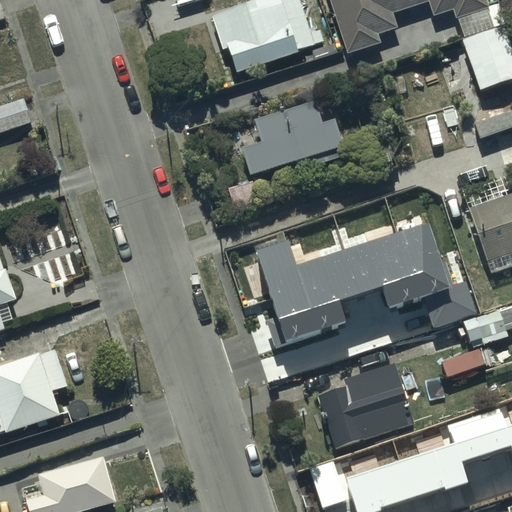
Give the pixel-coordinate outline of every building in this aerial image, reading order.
[(299,0),(255,0),(213,13),(224,47),(228,46),(236,69),(323,41),(319,28),(309,31),(299,0)] [(485,0),(327,0),(344,53),(378,42),(375,33),(395,27),(389,11),(422,0),(428,0),(432,14),(451,8),(454,18),(488,8),(485,0)] [(511,51),(503,23),(462,36),(479,90),(511,79),(511,51)] [(511,161),(511,99),(480,111),(500,166),(511,161)] [(312,101),(252,119),(259,140),(239,146),(247,176),(341,148),(333,118),(318,122),(312,101)] [(0,138),(31,127),(22,103),(0,110),(0,138)] [(503,175),(458,190),(487,276),(511,267),(511,193),(510,194),(503,175)] [(254,183),(227,191),(234,212),(261,203),(254,183)] [(287,240),(256,251),(278,316),(265,320),(275,350),(348,325),(340,301),(381,287),(389,309),(424,298),(434,327),(477,312),(467,282),(450,287),(428,223),(296,268),(287,240)] [(0,309),(14,305),(0,262),(0,309)] [(501,311),(460,325),(467,346),(480,341),(482,346),(510,336),(501,311)] [(67,392),(54,355),(0,373),(0,436),(58,417),(52,397),(67,392)] [(342,390),(313,399),(331,453),(414,426),(394,364),(339,381),(342,390)] [(346,480),(356,511),(382,511),(471,483),(463,461),(510,446),(511,450),(511,425),(506,428),(501,413),(451,429),(456,443),(346,480)] [(334,461),(309,469),(322,509),(348,500),(334,461)] [(99,511),(115,508),(103,462),(37,480),(42,500),(23,505),(25,511),(99,511)]
